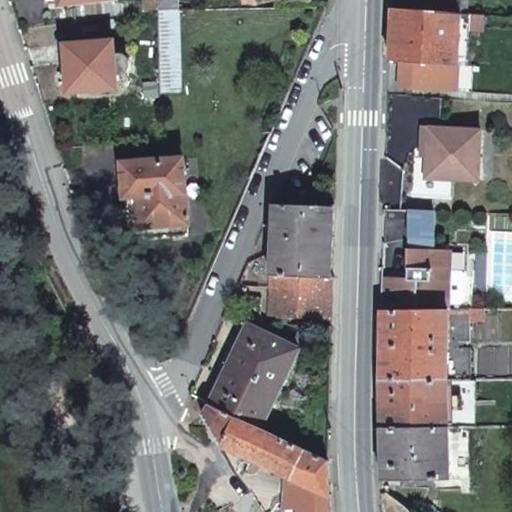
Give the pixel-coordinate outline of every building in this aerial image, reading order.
[(146,0),(146,10),(158,10),(158,0),(146,0)] [(158,0),(158,10),(178,10),(177,0),(158,0)] [(448,11),(385,7),(379,7),(378,58),(390,59),(402,60),(447,63),(448,11)] [(158,10),(158,11),(160,92),(179,92),(178,10),(158,10)] [(116,56),(115,41),(65,44),(68,93),(118,90),(117,74),(120,74),(124,73),(126,71),(128,68),(129,64),(128,60),(126,57),(123,56),(119,56),(116,56)] [(402,60),(390,59),(388,84),(445,89),(447,63),(402,60)] [(471,176),(471,126),(413,125),(413,142),(418,142),(419,176),(471,176)] [(183,159),(123,164),(126,197),(129,240),(189,235),(188,223),(183,159)] [(283,315),(323,316),(324,204),(261,201),(259,205),(262,315),(271,315),(271,321),(283,321),(283,315)] [(398,276),(375,277),(375,306),(442,305),(442,301),(442,269),(441,249),(398,249),(398,276)] [(454,269),(442,269),(442,301),(454,301),(457,298),(457,272),(454,269)] [(442,305),(375,306),(374,377),(442,376),(442,305)] [(462,316),(462,305),(453,305),(453,316),(462,316)] [(242,387),(263,396),(286,350),(240,323),(219,361),(247,374),(242,387)] [(247,426),(263,396),(242,387),(247,374),(219,361),(197,403),(247,426)] [(455,376),(468,376),(468,366),(454,367),(455,376)] [(442,376),(374,377),(374,425),(443,424),(442,376)] [(471,424),(471,376),(468,376),(455,376),(455,424),(471,424)] [(183,403),(212,445),(277,473),(277,507),(281,508),(280,511),(324,511),(322,459),(247,426),(197,403),(188,399),(183,403)] [(494,424),(506,423),(506,410),(494,410),(494,424)] [(443,424),(374,425),(375,473),(375,479),(443,477),(443,424)] [(394,487),(388,494),(412,511),(413,511),(430,511),(431,510),(408,492),(394,487)] [(382,490),(376,491),(377,511),(391,511),(412,511),(388,494),(382,490)]
